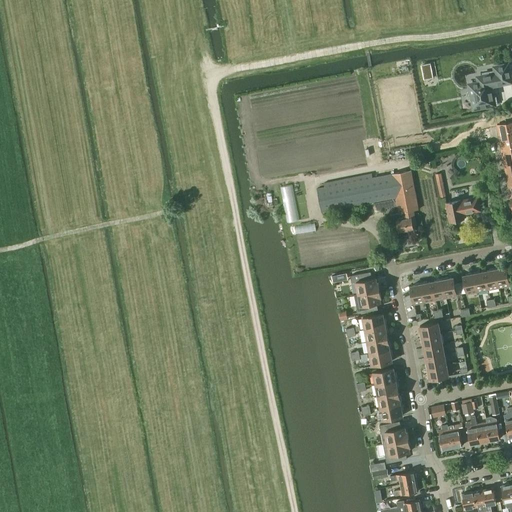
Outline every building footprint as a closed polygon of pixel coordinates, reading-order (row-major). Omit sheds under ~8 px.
[(430,63),(421,65),(424,79),(433,78),(430,63)] [(510,82),(507,65),(494,68),(495,74),(491,75),(490,74),(488,73),(486,72),(484,73),(483,75),(483,76),(483,77),(477,78),(479,87),(471,89),(471,92),(469,93),(468,95),(468,97),(468,99),(469,100),(471,101),(473,101),(475,109),(494,105),(490,86),(510,82)] [(511,122),(496,125),(511,207),(511,122)] [(327,186),(317,188),(321,211),(397,197),(399,213),(391,214),(392,224),(397,223),(399,232),(413,229),(412,225),(416,224),(413,211),(418,210),(411,171),(373,178),(372,174),(356,177),(327,182),(327,186)] [(444,189),(442,181),(437,182),(440,198),(446,197),(444,189)] [(299,221),(292,185),(280,188),(287,223),(299,221)] [(477,198),(460,201),(459,201),(446,203),(450,222),(463,219),(462,214),(480,211),(477,198)] [(395,206),(394,199),(375,203),(377,210),(395,206)] [(315,232),(314,223),(294,226),(296,235),(315,232)] [(500,267),(495,268),(498,287),(509,285),(506,267),(501,268),(500,267)] [(489,271),(484,272),(488,289),(498,287),(495,268),(489,269),(489,271)] [(479,271),(473,272),(477,291),(488,289),(484,272),(480,272),(479,271)] [(370,272),(350,276),(351,283),(356,282),(358,294),(379,290),(378,282),(376,283),(375,278),(372,279),(370,272)] [(466,293),(477,291),(473,272),(468,273),(468,275),(463,276),(466,293)] [(342,281),(341,274),(332,276),(333,282),(342,281)] [(447,277),(442,278),(446,297),(456,295),(453,278),(448,279),(447,277)] [(436,281),(431,282),(435,299),(446,297),(442,278),(436,279),(436,281)] [(426,281),(421,282),(424,301),(435,299),(431,282),(427,283),(426,281)] [(413,303),(424,301),(421,282),(415,284),(415,285),(410,286),(413,303)] [(358,294),(354,295),(356,306),(357,314),(378,310),(376,303),(380,302),(379,297),(381,297),(379,290),(358,294)] [(363,317),(365,329),(386,325),(385,318),(383,318),(382,313),(363,317)] [(419,331),(420,337),(440,333),(438,322),(420,326),(421,331),(419,331)] [(365,329),(368,341),(387,337),(386,333),(388,333),(386,325),(365,329)] [(423,343),(424,347),(442,344),(440,333),(420,337),(421,343),(423,343)] [(368,341),(370,353),(391,349),(390,342),(388,342),(387,337),(368,341)] [(444,354),(442,344),(424,347),(426,358),(444,354)] [(393,356),(391,349),(370,353),(372,365),(392,361),(391,356),(393,356)] [(446,365),(444,354),(426,358),(427,363),(425,363),(426,369),(446,365)] [(448,376),(446,365),(426,369),(427,375),(429,374),(430,379),(448,376)] [(373,372),(376,384),(397,380),(396,372),(394,373),(393,368),(373,372)] [(399,387),(397,380),(376,384),(378,396),(398,392),(397,387),(399,387)] [(378,396),(380,407),(402,403),(400,396),(399,396),(398,392),(378,396)] [(499,413),(496,395),(489,396),(492,415),(499,413)] [(458,401),(451,402),(453,411),(459,409),(458,401)] [(474,412),(473,409),(472,401),(461,404),(463,414),(474,412)] [(403,410),(402,403),(380,407),(383,420),(402,416),(401,411),(403,410)] [(446,414),(444,405),(431,407),(433,417),(446,414)] [(470,444),(479,442),(477,426),(476,424),(474,414),(470,415),(471,421),(466,422),(470,444)] [(497,420),(487,422),(490,440),(500,438),(497,420)] [(379,425),(383,444),(409,439),(407,432),(406,432),(405,427),(401,428),(399,421),(379,425)] [(460,423),(448,425),(452,447),(462,445),(458,427),(462,427),(462,422),(460,422),(460,423)] [(487,422),(476,424),(477,426),(479,442),(490,440),(487,422)] [(452,447),(448,425),(447,424),(441,425),(442,428),(438,429),(442,449),(452,447)] [(409,439),(383,444),(387,463),(407,459),(406,452),(409,451),(408,446),(410,446),(409,439)] [(389,476),(387,469),(372,472),(373,479),(389,476)] [(399,479),(400,484),(416,481),(414,471),(390,476),(391,481),(399,479)] [(418,491),(416,481),(400,484),(401,489),(399,490),(400,494),(418,491)] [(511,511),(511,488),(511,484),(501,486),(504,501),(505,504),(507,504),(507,501),(509,500),(510,505),(510,506),(511,511)] [(483,489),(487,511),(491,511),(490,503),(496,502),(493,487),(483,489)] [(380,488),(373,489),(376,502),(378,501),(382,500),(380,488)] [(483,489),(473,491),(476,506),(477,511),(483,511),(487,511),(483,489)] [(476,506),(473,491),(461,493),(464,508),(476,506)] [(398,506),(381,510),(381,511),(404,511),(406,511),(422,509),(420,499),(404,502),(404,500),(397,501),(398,506)]
